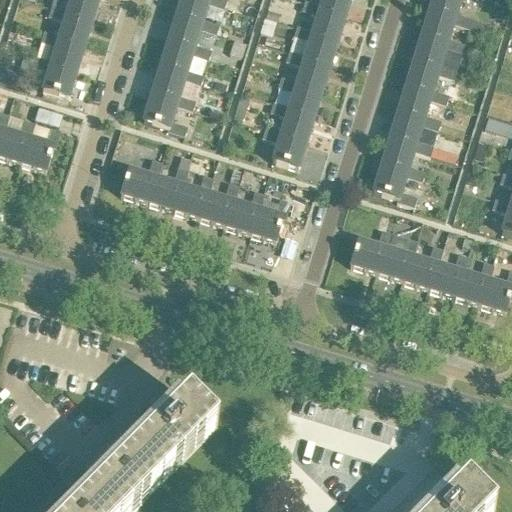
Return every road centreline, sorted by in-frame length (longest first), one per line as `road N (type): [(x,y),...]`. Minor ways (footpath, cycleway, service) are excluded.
road 1 (secondary): [(511,423),(0,265)]
road 2 (residential): [(398,0),(295,325)]
road 3 (residential): [(57,252),(136,0)]
road 4 (residential): [(295,325),(57,252)]
road 5 (residential): [(511,392),(295,325)]
